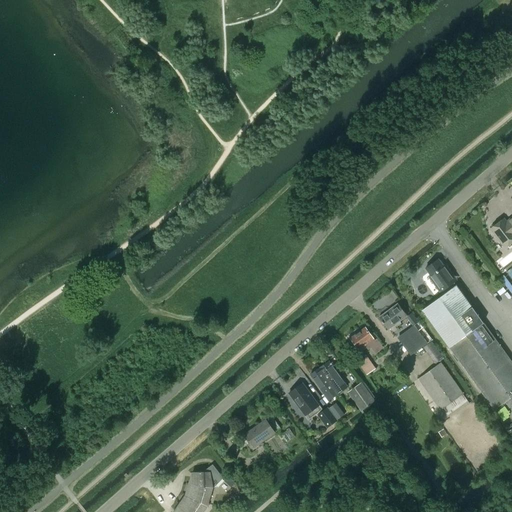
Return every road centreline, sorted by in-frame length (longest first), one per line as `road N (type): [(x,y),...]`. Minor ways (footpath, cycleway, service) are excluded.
road 1 (unknown): [(60,511),(511,113)]
road 2 (tertiary): [(102,511),(511,154)]
